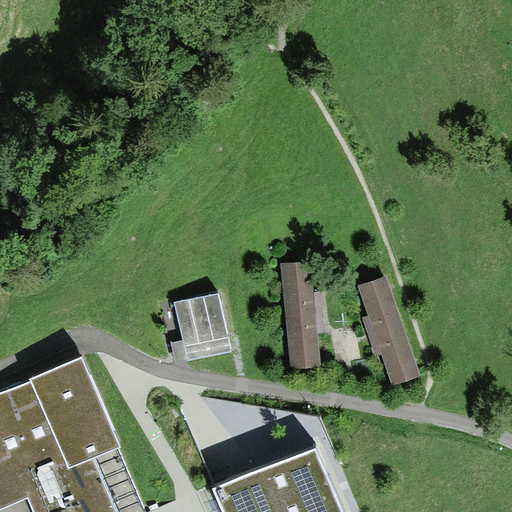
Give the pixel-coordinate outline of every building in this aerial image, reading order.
[(282,261),(291,366),(321,363),(312,259),(282,261)] [(386,274),(359,283),(394,381),(420,372),(386,274)] [(232,347),(218,288),(174,298),(183,337),(171,340),(176,360),(232,347)] [(0,511),(0,501),(23,491),(31,511),(138,511),(141,511),(111,441),(118,438),(80,351),(29,373),(30,376),(0,389),(0,511)] [(239,474),(214,485),(221,501),(226,511),(341,511),(311,443),(239,474)]
